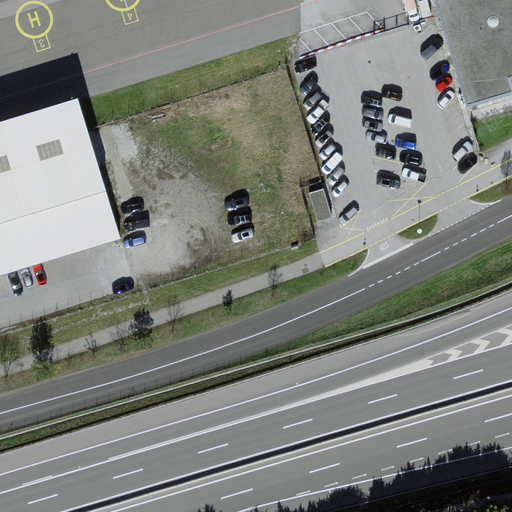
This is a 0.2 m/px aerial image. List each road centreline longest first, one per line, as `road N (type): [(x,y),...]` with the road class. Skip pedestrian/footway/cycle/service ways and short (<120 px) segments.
road 1 (unclassified): [(511,214),(269,328),(0,412)]
road 2 (motorway): [(511,314),(78,486)]
road 3 (motorway): [(511,360),(78,486)]
road 4 (motorway): [(176,511),(511,414)]
road 5 (track): [(129,274),(151,266),(166,237),(166,197),(155,169)]
